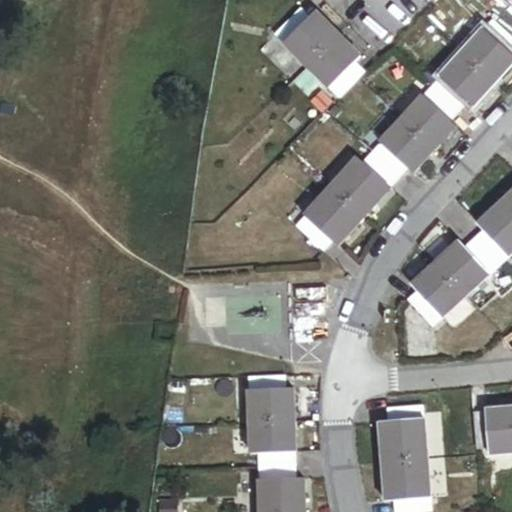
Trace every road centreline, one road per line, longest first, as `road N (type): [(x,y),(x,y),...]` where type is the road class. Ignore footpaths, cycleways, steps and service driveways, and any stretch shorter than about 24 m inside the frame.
road 1 (residential): [(511,114),(391,251),(358,316),(340,390)]
road 2 (residential): [(511,372),(340,390)]
road 3 (residential): [(340,390),(340,469),(351,511)]
